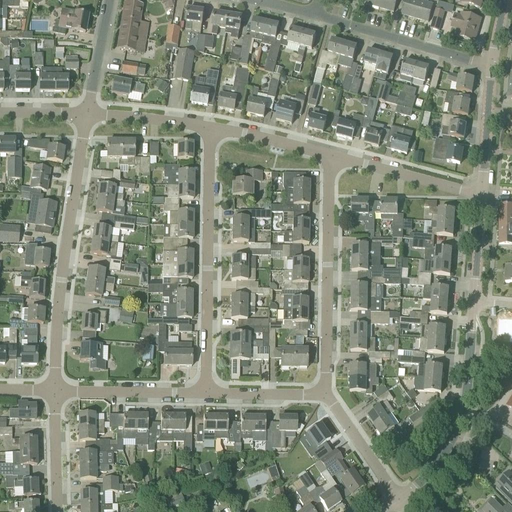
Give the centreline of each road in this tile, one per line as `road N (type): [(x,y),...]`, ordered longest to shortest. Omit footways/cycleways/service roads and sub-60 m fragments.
road 1 (residential): [(56,391),(85,112)]
road 2 (residential): [(203,392),(209,126)]
road 3 (residential): [(322,395),(330,156)]
road 4 (unclassified): [(399,500),(437,463),(462,414),(473,303)]
road 5 (residential): [(490,66),(313,15)]
road 6 (residential): [(481,195),(330,156)]
road 7 (residential): [(203,392),(56,391)]
road 8 (residential): [(399,500),(322,395)]
road 9 (unclassified): [(481,195),(490,66)]
road 10 (residential): [(209,126),(85,112)]
road 11 (residential): [(330,156),(209,126)]
road 12 (residential): [(52,511),(56,391)]
